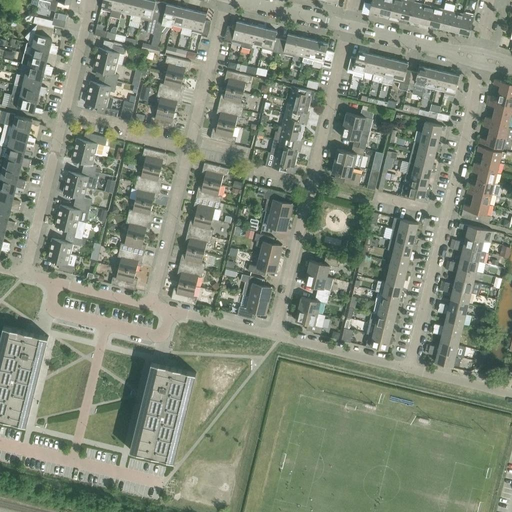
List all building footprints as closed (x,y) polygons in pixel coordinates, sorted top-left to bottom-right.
[(48,9),(55,11),(57,0),(38,0),(37,6),(38,0),(42,0),(50,2),(48,9)] [(103,0),(101,9),(111,12),(113,0),(103,0)] [(111,12),(110,16),(120,18),(121,12),(124,0),(113,0),(111,12)] [(124,0),(121,12),(131,15),(134,0),(124,0)] [(140,23),(141,19),(145,0),(134,0),(131,15),(130,20),(140,23)] [(151,0),(145,0),(141,19),(149,21),(146,32),(154,34),(155,29),(160,7),(155,6),(156,1),(151,0)] [(380,13),(383,0),(364,0),(364,2),(371,3),(370,10),(369,14),(370,10),(380,13)] [(383,0),(380,13),(390,15),(393,0),(383,0)] [(400,17),(404,0),(393,0),(390,15),(400,17)] [(410,20),(414,2),(414,0),(404,0),(400,17),(410,20)] [(162,1),(160,7),(155,29),(162,31),(166,26),(172,26),(177,6),(167,4),(167,5),(162,4),(162,2),(162,1)] [(419,22),(420,22),(424,4),(414,2),(410,20),(414,21),(413,23),(414,24),(418,25),(419,24),(419,22)] [(420,22),(430,25),(434,6),(424,4),(420,22)] [(173,25),(183,27),(187,9),(177,6),(172,26),(173,27),(173,25)] [(430,25),(439,27),(444,9),(434,6),(430,25)] [(192,31),(197,11),(187,9),(183,27),(181,33),(191,36),(192,31)] [(444,9),(439,27),(449,30),(454,11),(444,9)] [(207,13),(197,11),(192,31),(208,35),(211,22),(205,20),(208,10),(207,13)] [(463,14),(454,11),(449,30),(459,32),(464,12),(463,14)] [(474,14),(464,12),(459,32),(469,34),(468,39),(474,14)] [(46,17),(36,15),(34,22),(45,24),(46,17)] [(52,24),(64,27),(65,21),(53,18),(52,24)] [(224,39),(242,44),(247,23),(237,21),(235,28),(228,26),(224,39)] [(49,44),(53,27),(37,23),(36,24),(24,37),(28,41),(27,43),(57,50),(58,46),(49,44)] [(242,44),(242,46),(252,49),(253,44),(257,26),(247,23),(242,44)] [(262,48),(267,28),(257,26),(253,44),(262,46),(262,48)] [(262,48),(278,52),(281,39),(276,37),(277,31),(267,28),(262,48)] [(96,29),(95,34),(106,37),(108,31),(96,29)] [(286,40),(281,39),(278,52),(293,56),(298,36),(288,33),(286,40)] [(116,34),(115,39),(125,42),(126,36),(116,34)] [(294,54),(304,57),(308,38),(298,36),(293,56),(294,56),(294,54)] [(313,61),(318,41),(308,38),(304,57),(303,61),(313,64),(313,61)] [(330,68),(334,52),(327,50),(328,43),(329,39),(328,43),(318,41),(313,61),(323,63),(322,66),(323,66),(330,68)] [(56,54),(57,50),(27,43),(26,42),(24,53),(46,58),(47,52),(56,54)] [(141,49),(150,51),(151,45),(142,43),(141,46),(141,49)] [(99,47),(96,58),(117,63),(120,52),(124,54),(126,48),(119,46),(113,45),(112,51),(102,48),(99,47)] [(160,47),(151,45),(150,51),(159,53),(160,50),(160,47)] [(167,49),(166,52),(176,54),(177,48),(167,46),(167,49)] [(364,71),(368,53),(359,51),(360,47),(359,47),(358,50),(357,57),(351,56),(347,72),(353,73),(352,77),(362,79),(364,71)] [(187,51),(177,48),(176,54),(186,57),(187,51)] [(21,63),(27,65),(52,71),(53,67),(44,65),(46,58),(24,53),(23,53),(21,63)] [(372,73),(374,74),(378,55),(368,53),(364,71),(372,73)] [(189,72),(191,61),(167,55),(165,62),(169,63),(166,73),(183,77),(185,71),(189,72)] [(372,80),(382,82),(388,58),(378,55),(374,74),(372,80)] [(115,74),(117,63),(96,58),(94,69),(101,71),(100,77),(117,81),(119,75),(115,74)] [(388,58),(382,82),(392,85),(393,81),(398,60),(388,58)] [(407,91),(408,88),(412,71),(407,70),(409,62),(408,62),(408,63),(398,60),(393,81),(400,82),(398,87),(400,89),(407,91)] [(236,69),(246,71),(247,66),(237,63),(236,69)] [(412,71),(408,88),(413,90),(413,93),(423,96),(425,88),(424,88),(429,68),(420,66),(420,64),(419,64),(418,72),(412,71)] [(27,65),(24,75),(41,79),(42,73),(51,75),(52,71),(27,65)] [(247,66),(246,71),(256,74),(257,68),(247,66)] [(425,86),(435,89),(439,70),(429,68),(424,88),(425,88),(425,86)] [(228,81),(226,88),(244,92),(246,82),(248,83),(249,83),(251,76),(227,70),(224,81),(228,81)] [(444,93),(449,73),(439,70),(435,89),(444,91),(444,93)] [(444,93),(454,96),(460,71),(459,75),(449,73),(444,93)] [(39,86),(41,79),(24,75),(16,73),(13,84),(47,92),(48,88),(39,86)] [(182,84),(183,77),(166,73),(164,83),(160,83),(159,89),(183,95),(185,85),(182,84)] [(115,92),(116,85),(121,86),(122,82),(117,81),(100,77),(98,83),(91,81),(88,91),(109,97),(110,91),(115,92)] [(308,79),(307,86),(317,89),(319,82),(308,79)] [(511,82),(495,79),(494,84),(500,85),(499,91),(511,94),(511,82)] [(13,84),(11,94),(35,100),(37,94),(46,96),(47,92),(13,84)] [(313,98),(314,91),(292,86),(289,99),(309,104),(311,97),(313,98)] [(221,94),(219,104),(243,110),(245,103),(241,102),(244,92),(226,88),(225,95),(221,94)] [(161,97),(158,107),(175,111),(177,105),(180,106),(183,95),(159,89),(157,96),(161,97)] [(98,105),(97,111),(117,117),(119,110),(107,107),(109,97),(88,91),(85,102),(98,105)] [(491,95),(490,100),(511,105),(511,94),(499,91),(497,97),(491,95)] [(130,93),(127,99),(132,102),(135,97),(130,93)] [(16,108),(16,107),(41,113),(42,109),(34,107),(35,100),(11,94),(10,96),(9,96),(7,106),(16,108)] [(289,99),(285,113),(308,118),(309,112),(307,112),(309,104),(289,99)] [(511,116),(511,110),(511,105),(490,100),(489,105),(495,106),(494,112),(511,116)] [(124,101),(120,117),(130,120),(131,119),(134,103),(124,101)] [(220,115),(218,120),(218,122),(235,126),(237,120),(238,116),(241,117),(243,110),(219,104),(216,114),(220,115)] [(403,110),(418,114),(420,108),(404,104),(403,110)] [(347,112),(344,120),(344,124),(363,128),(365,120),(366,117),(372,118),(374,112),(368,110),(369,106),(363,105),(362,109),(360,115),(347,112)] [(173,118),(175,111),(158,107),(156,117),(152,116),(151,120),(150,123),(174,129),(177,120),(177,119),(173,118)] [(38,125),(39,121),(15,115),(15,114),(7,112),(5,120),(4,124),(28,129),(30,123),(38,125)] [(437,118),(448,121),(450,115),(438,112),(437,118)] [(485,121),(508,127),(510,120),(511,116),(494,112),(492,118),(486,116),(485,120),(485,121)] [(282,126),(303,131),(304,124),(306,125),(307,120),(308,118),(285,113),(283,120),(282,126)] [(425,121),(423,132),(440,136),(441,129),(444,130),(445,126),(425,121)] [(511,127),(508,127),(485,121),(483,126),(490,127),(489,133),(511,138),(511,127)] [(210,138),(234,144),(236,137),(233,136),(235,126),(218,122),(216,128),(213,128),(210,138)] [(1,134),(9,136),(34,142),(35,138),(27,136),(28,129),(4,124),(1,134)] [(353,145),(365,148),(367,142),(368,142),(371,130),(363,128),(344,124),(341,136),(354,139),(353,145)] [(276,131),(274,138),(279,140),(301,145),(303,139),(301,138),(303,131),(282,126),(279,125),(277,131),(276,131)] [(102,155),(104,145),(106,145),(108,138),(85,132),(85,133),(86,133),(84,139),(77,138),(74,148),(95,153),(102,155)] [(438,143),(440,136),(423,132),(420,142),(440,147),(441,144),(438,143)] [(481,137),(479,142),(508,149),(510,150),(511,140),(511,138),(489,133),(487,139),(481,137)] [(1,134),(0,139),(0,144),(23,150),(25,144),(33,146),(34,142),(9,136),(1,134)] [(274,138),(270,152),(276,153),(296,158),(298,151),(300,151),(301,145),(279,140),(274,138)] [(414,141),(412,151),(435,157),(436,150),(439,151),(440,147),(420,142),(414,141)] [(0,144),(0,156),(29,163),(30,159),(22,157),(23,150),(0,144)] [(338,148),(335,160),(354,165),(361,167),(363,155),(365,148),(353,145),(351,152),(338,148)] [(500,162),(502,151),(479,145),(477,150),(484,152),(482,158),(500,162)] [(74,148),(71,159),(84,162),(83,168),(95,171),(96,167),(97,165),(92,164),(95,153),(74,148)] [(168,154),(144,148),(143,155),(146,156),(144,166),(161,170),(162,163),(166,164),(168,154)] [(377,151),(375,158),(382,160),(384,153),(377,151)] [(435,157),(412,151),(409,162),(435,168),(436,165),(433,164),(435,157)] [(276,153),(272,167),(295,172),(296,166),(294,165),(296,158),(276,153)] [(29,163),(0,156),(0,167),(18,172),(20,165),(28,167),(29,163)] [(474,162),(473,167),(497,173),(500,162),(482,158),(481,164),(474,162)] [(345,176),(344,182),(359,186),(362,174),(353,172),(354,165),(335,160),(332,172),(345,176)] [(205,174),(204,180),(221,184),(223,174),(227,175),(229,168),(204,162),(202,173),(205,174)] [(435,168),(409,162),(406,172),(429,178),(431,171),(434,172),(435,168)] [(159,177),(161,170),(144,166),(141,176),(138,175),(136,182),(160,188),(163,177),(159,177)] [(0,167),(0,178),(24,184),(25,180),(17,178),(18,172),(0,167)] [(494,183),(497,173),(473,167),(472,171),(479,173),(477,179),(494,183)] [(69,171),(66,182),(87,187),(96,189),(99,176),(94,175),(95,171),(83,168),(82,174),(69,171)] [(404,183),(410,184),(430,189),(431,186),(428,185),(429,178),(406,172),(404,183)] [(0,178),(0,189),(13,193),(14,186),(23,188),(24,184),(0,178)] [(468,188),(492,194),(500,196),(503,185),(494,183),(477,179),(476,185),(469,183),(468,188)] [(199,186),(196,196),(220,202),(222,196),(218,195),(221,184),(204,180),(202,187),(199,186)] [(234,181),(233,187),(241,189),(242,183),(234,181)] [(84,197),(87,187),(66,182),(63,193),(76,196),(75,202),(87,205),(91,206),(92,199),(84,197)] [(138,189),(136,199),(153,204),(154,197),(158,198),(160,188),(136,182),(134,189),(138,189)] [(430,189),(410,184),(404,183),(401,196),(407,197),(408,195),(424,199),(426,192),(429,193),(430,189)] [(106,184),(105,191),(113,193),(114,186),(106,184)] [(257,190),(256,195),(264,197),(266,189),(257,187),(258,187),(257,190)] [(489,204),(492,194),(468,188),(467,192),(474,194),(472,200),(489,204)] [(0,200),(19,205),(20,201),(11,199),(13,193),(0,189),(0,200)] [(264,197),(267,198),(266,203),(272,205),(271,212),(289,216),(293,203),(292,202),(292,203),(285,202),(282,201),(284,193),(286,193),(266,189),(264,197)] [(197,208),(196,214),(213,218),(215,208),(219,209),(220,202),(196,196),(194,207),(197,208)] [(151,210),(153,204),(136,199),(133,210),(130,209),(128,216),(152,221),(154,211),(151,210)] [(0,200),(0,211),(8,213),(9,207),(18,209),(19,205),(0,200)] [(461,217),(468,218),(489,223),(491,216),(487,215),(489,204),(472,200),(471,206),(464,204),(461,217)] [(60,204),(58,215),(79,220),(81,210),(86,211),(87,205),(75,202),(73,208),(60,204)] [(0,222),(14,226),(15,222),(6,220),(8,213),(0,211),(0,222)] [(286,230),(289,216),(271,212),(268,224),(265,223),(263,223),(261,229),(276,233),(274,232),(276,227),(285,229),(285,230),(286,230)] [(370,222),(374,223),(376,224),(379,213),(373,212),(370,222)] [(190,220),(188,230),(212,236),(214,229),(210,228),(213,218),(196,214),(194,221),(190,220)] [(79,220),(58,215),(55,226),(68,229),(67,235),(79,238),(80,232),(76,231),(79,220)] [(130,223),(127,233),(144,238),(146,231),(149,232),(152,221),(128,216),(126,222),(130,223)] [(418,223),(395,217),(393,228),(399,229),(419,234),(420,231),(417,230),(418,223)] [(504,220),(502,226),(509,228),(511,221),(504,220)] [(0,222),(0,233),(3,234),(4,228),(13,230),(14,226),(0,222)] [(494,231),(487,229),(460,223),(459,227),(465,229),(465,228),(468,229),(466,235),(484,240),(491,242),(494,231)] [(419,234),(399,229),(393,228),(390,238),(413,244),(415,237),(418,238),(419,234)] [(189,241),(187,248),(204,252),(207,242),(210,243),(212,236),(188,230),(185,241),(189,241)] [(246,230),(244,238),(253,240),(255,232),(246,230)] [(261,254),(279,258),(282,244),(282,245),(272,243),(273,237),(256,232),(255,239),(256,239),(257,240),(256,245),(262,247),(261,254)] [(0,244),(9,247),(10,243),(1,241),(3,234),(0,233),(0,244)] [(143,244),(144,238),(127,233),(125,243),(121,243),(120,250),(144,255),(146,245),(143,244)] [(83,239),(79,238),(67,235),(65,241),(52,238),(50,249),(71,254),(73,243),(81,245),(83,239)] [(466,235),(465,242),(464,242),(461,241),(462,241),(456,239),(455,244),(481,250),(484,240),(466,235)] [(390,238),(388,249),(393,250),(414,255),(415,252),(411,251),(413,244),(390,238)] [(461,256),(479,261),(485,262),(487,252),(481,250),(455,244),(453,248),(459,250),(460,249),(463,250),(462,250),(461,256)] [(503,245),(500,255),(509,257),(511,247),(510,246),(503,245)] [(182,254),(180,264),(204,270),(205,263),(202,262),(204,252),(187,248),(186,255),(182,254)] [(77,255),(71,254),(50,249),(47,259),(60,263),(58,269),(73,272),(77,255)] [(121,257),(119,267),(136,272),(138,265),(141,266),(144,255),(120,250),(118,256),(121,257)] [(413,259),(414,255),(393,250),(391,261),(408,265),(410,258),(413,259)] [(276,272),(279,258),(261,254),(258,266),(254,265),(250,264),(248,271),(266,275),(264,274),(266,268),(275,271),(275,272),(276,272)] [(461,256),(459,263),(456,262),(450,260),(449,265),(476,271),(479,261),(461,256)] [(310,260),(307,272),(327,276),(330,265),(336,266),(338,260),(326,257),(324,263),(310,260)] [(391,261),(388,271),(409,276),(409,273),(406,272),(408,265),(391,261)] [(181,275),(179,282),(196,286),(199,276),(202,277),(204,270),(180,264),(177,274),(181,275)] [(448,269),(454,271),(454,270),(457,271),(456,277),(474,282),(476,271),(449,265),(448,269)] [(134,278),(136,272),(119,267),(117,277),(113,276),(111,284),(135,289),(138,279),(134,278)] [(408,280),(409,276),(388,271),(386,282),(403,286),(404,279),(408,280)] [(327,276),(307,272),(305,284),(318,287),(317,293),(329,296),(332,285),(325,283),(327,276)] [(243,293),(250,295),(269,300),(272,286),(271,287),(261,285),(263,279),(263,278),(242,274),(241,280),(244,281),(246,281),(243,293)] [(471,292),(474,282),(456,277),(454,284),(451,283),(445,281),(444,286),(471,292)] [(378,291),(403,297),(404,294),(401,293),(403,286),(386,282),(377,280),(375,290),(378,291)] [(171,298),(195,304),(197,297),(194,296),(196,286),(179,282),(177,288),(174,288),(171,298)] [(217,283),(211,286),(215,291),(220,287),(217,283)] [(355,285),(352,296),(358,297),(361,287),(359,286),(355,285)] [(443,290),(449,292),(449,291),(452,292),(451,298),(469,303),(471,292),(444,286),(443,290)] [(376,302),(381,303),(398,307),(399,300),(403,301),(403,297),(378,291),(375,301),(376,302)] [(301,296),(299,308),(318,313),(321,301),(327,303),(329,296),(317,293),(315,299),(301,296)] [(266,314),(269,300),(250,295),(247,307),(239,306),(237,314),(255,318),(253,318),(255,310),(265,313),(266,314)] [(352,296),(350,306),(354,307),(355,308),(358,297),(352,296)] [(466,313),(469,303),(451,298),(449,305),(446,304),(440,302),(439,307),(466,313)] [(398,307),(381,303),(376,302),(373,312),(398,318),(399,315),(396,314),(398,307)] [(438,311),(444,313),(444,312),(447,313),(445,319),(463,324),(466,313),(439,307),(438,311)] [(325,315),(318,313),(299,308),(296,320),(308,323),(306,329),(321,333),(325,315)] [(369,322),(376,324),(393,328),(394,321),(397,322),(398,318),(373,312),(372,312),(369,322)] [(463,324),(445,319),(444,326),(441,325),(435,323),(434,328),(461,334),(463,324)] [(391,335),(393,328),(376,324),(373,334),(393,339),(394,336),(391,335)] [(4,325),(0,341),(0,417),(27,424),(49,336),(4,325)] [(190,327),(189,341),(201,343),(203,329),(190,327)] [(353,331),(348,329),(348,328),(344,327),(341,340),(351,342),(353,331)] [(434,328),(433,332),(439,334),(439,333),(442,334),(440,340),(458,345),(461,334),(434,328)] [(203,344),(221,348),(224,334),(206,330),(203,344)] [(333,331),(332,337),(338,339),(340,332),(333,331)] [(392,343),(393,339),(373,334),(371,342),(367,341),(366,346),(371,347),(371,345),(387,349),(389,343),(392,343)] [(456,355),(458,345),(440,340),(439,347),(436,346),(430,344),(429,349),(456,355)] [(428,353),(434,355),(434,354),(437,355),(435,362),(453,366),(456,355),(429,349),(428,353)] [(152,361),(130,449),(175,460),(197,372),(152,361)]
